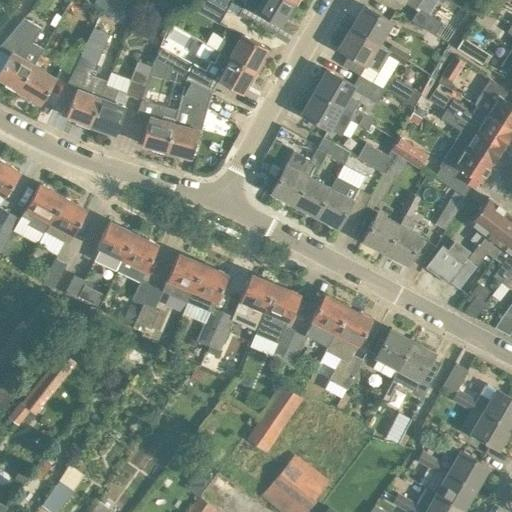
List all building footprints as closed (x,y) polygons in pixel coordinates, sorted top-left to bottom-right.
[(110,0),(94,0),(94,2),(116,17),(122,8),(110,0)] [(110,0),(122,8),(128,0),(110,0)] [(207,0),(203,0),(196,12),(217,25),(226,10),(207,0)] [(207,0),(226,10),(230,2),(231,0),(207,0)] [(293,3),(287,0),(243,0),(242,3),(254,10),(280,25),(293,3)] [(398,0),(401,2),(402,1),(415,9),(420,0),(398,0)] [(230,2),(226,10),(236,17),(241,8),(230,2)] [(363,7),(351,28),(377,43),(390,21),(363,7)] [(411,20),(434,35),(440,24),(441,23),(419,9),(411,20)] [(23,18),(0,45),(0,51),(7,56),(0,68),(0,79),(17,89),(41,48),(32,43),(40,28),(23,18)] [(218,52),(226,57),(253,73),(267,49),(241,33),(240,35),(226,27),(221,37),(225,40),(218,52)] [(364,65),(364,64),(365,65),(377,72),(386,56),(393,61),(399,50),(390,44),(387,49),(377,43),(351,28),(338,50),(347,55),(364,65)] [(491,56),(463,38),(456,49),(484,66),(491,56)] [(70,73),(81,52),(81,51),(70,46),(59,68),(70,73)] [(154,61),(169,69),(177,55),(160,46),(154,61)] [(41,48),(17,89),(41,103),(55,78),(33,65),(42,49),(41,48)] [(511,50),(510,49),(500,66),(511,73),(511,50)] [(399,50),(393,61),(402,66),(408,55),(399,50)] [(364,65),(347,55),(342,65),(359,75),(365,65),(364,64),(364,65)] [(447,88),(452,81),(463,62),(453,56),(442,74),(438,82),(447,88)] [(253,73),(226,57),(220,67),(210,61),(205,70),(216,77),(216,78),(217,79),(241,94),(253,73)] [(125,92),(105,84),(90,125),(113,134),(124,107),(123,107),(127,96),(139,100),(149,72),(150,67),(136,62),(125,92)] [(210,92),(217,79),(216,78),(216,77),(205,70),(192,63),(184,78),(210,92)] [(347,96),(351,89),(353,85),(325,70),(313,92),(350,114),(353,109),(354,110),(358,102),(347,96)] [(90,125),(105,84),(99,98),(88,93),(94,77),(83,73),(77,89),(75,88),(65,115),(90,125)] [(381,89),(383,91),(411,107),(419,92),(390,75),(381,89)] [(383,91),(381,89),(358,76),(353,85),(351,89),(376,103),(383,91)] [(176,109),(165,151),(190,158),(202,117),(204,117),(211,92),(210,92),(184,78),(176,109)] [(511,95),(509,94),(510,92),(489,79),(473,104),(475,105),(475,106),(511,131),(511,129),(511,95)] [(300,114),(327,129),(339,136),(349,119),(356,123),(362,114),(354,110),(353,109),(350,114),(313,92),(300,114)] [(452,100),(445,111),(501,147),(511,131),(475,106),(470,114),(466,111),(467,109),(452,100)] [(142,145),(165,151),(176,109),(154,104),(150,117),(148,116),(142,145)] [(424,119),(427,113),(419,107),(415,113),(424,119)] [(490,164),(501,147),(445,111),(440,118),(460,131),(454,140),(455,140),(454,141),(490,164)] [(412,112),(408,120),(417,125),(419,123),(423,125),(425,121),(412,112)] [(362,114),(356,123),(366,129),(371,119),(362,114)] [(395,154),(405,161),(417,169),(426,155),(398,136),(389,150),(395,154)] [(348,152),(322,138),(321,138),(313,155),(322,160),(324,155),(342,164),(348,152)] [(490,164),(454,141),(438,167),(474,188),(478,181),(479,181),(490,164)] [(355,157),(381,172),(390,158),(364,142),(355,157)] [(292,151),(285,165),(271,193),(293,205),(308,177),(313,167),(317,169),(322,160),(313,155),(310,160),(292,151)] [(384,173),(395,179),(405,161),(395,154),(384,173)] [(0,160),(0,193),(5,197),(20,173),(0,160)] [(339,175),(360,183),(365,171),(343,163),(339,175)] [(280,169),(272,165),(267,175),(275,179),(280,169)] [(330,189),(315,217),(336,228),(342,217),(355,223),(370,195),(358,189),(358,188),(336,176),(330,189)] [(308,177),(293,205),(315,217),(330,189),(308,177)] [(39,184),(25,208),(21,216),(29,221),(27,225),(42,233),(43,231),(62,197),(39,184)] [(445,229),(463,199),(452,193),(443,210),(434,223),(445,229)] [(410,194),(405,203),(413,208),(418,198),(410,194)] [(68,243),(73,234),(86,209),(62,197),(43,231),(63,242),(63,241),(68,243)] [(503,212),(487,200),(468,224),(476,231),(468,241),(476,247),(503,212)] [(405,203),(400,213),(408,217),(413,208),(405,203)] [(487,251),(494,257),(511,233),(511,218),(503,212),(476,247),(466,259),(448,283),(458,290),(487,251)] [(0,249),(18,219),(8,213),(0,226),(0,249)] [(384,253),(398,225),(375,213),(362,242),(384,253)] [(398,225),(384,253),(405,265),(420,237),(410,232),(415,222),(404,216),(399,226),(398,225)] [(94,261),(116,271),(134,234),(109,222),(97,247),(99,248),(94,261)] [(500,282),(511,266),(511,233),(494,257),(502,263),(492,276),(500,282)] [(116,271),(139,282),(141,283),(141,282),(146,271),(158,246),(134,234),(116,271)] [(457,252),(439,275),(448,283),(466,259),(457,252)] [(162,292),(187,302),(203,266),(178,255),(167,281),(162,292)] [(53,259),(42,282),(53,288),(65,265),(53,259)] [(187,302),(208,311),(211,313),(213,308),(216,302),(228,276),(203,266),(187,302)] [(511,266),(500,282),(508,287),(511,282),(511,266)] [(239,300),(234,310),(260,322),(275,286),(250,275),(239,300)] [(84,281),(74,276),(65,294),(74,299),(84,281)] [(141,283),(139,282),(131,300),(142,304),(143,303),(150,286),(141,282),(141,283)] [(480,303),(487,293),(489,291),(479,284),(466,302),(469,305),(474,298),(480,303)] [(150,286),(143,303),(154,309),(162,292),(150,286)] [(284,327),(287,321),(289,321),(299,296),(275,286),(260,322),(254,335),(274,343),(269,356),(280,361),(294,332),(284,327)] [(103,294),(94,290),(88,302),(97,306),(103,294)] [(310,321),(312,322),(305,336),(326,347),(347,308),(324,296),(310,321)] [(511,323),(511,299),(500,317),(511,323)] [(139,308),(128,303),(120,321),(131,326),(139,308)] [(208,311),(203,323),(196,341),(208,346),(223,312),(213,308),(211,313),(208,311)] [(355,351),(357,346),(370,321),(347,308),(326,347),(324,351),(340,359),(328,380),(346,390),(362,360),(352,354),(354,350),(355,351)] [(232,316),(223,312),(208,346),(220,351),(232,321),(230,320),(232,316)] [(134,322),(132,328),(142,332),(145,326),(134,322)] [(102,339),(108,332),(100,325),(94,333),(102,339)] [(371,369),(385,377),(380,386),(390,391),(395,382),(391,380),(412,342),(389,330),(374,358),(375,358),(371,369)] [(294,332),(280,361),(292,367),(305,337),(294,332)] [(153,346),(141,340),(135,351),(147,358),(153,346)] [(413,391),(418,381),(434,354),(412,342),(391,380),(395,382),(395,381),(413,391)] [(217,356),(220,351),(208,346),(206,351),(217,356)] [(34,414),(76,363),(62,351),(21,403),(19,402),(6,417),(17,425),(29,410),(34,414)] [(468,371),(455,364),(441,388),(452,395),(455,390),(456,391),(468,371)] [(203,371),(193,367),(189,378),(199,382),(203,371)] [(17,394),(0,383),(0,407),(6,411),(17,394)] [(246,439),(266,452),(302,399),(282,386),(246,439)] [(384,401),(390,391),(380,386),(375,396),(384,401)] [(464,395),(456,391),(455,390),(452,395),(450,399),(459,404),(464,395)] [(471,405),(482,411),(508,426),(511,419),(511,399),(494,390),(489,399),(479,394),(475,400),(464,395),(459,404),(468,410),(471,405)] [(508,426),(482,411),(469,433),(496,448),(508,426)] [(441,461),(422,450),(419,456),(438,466),(441,461)] [(459,450),(446,472),(473,488),(486,466),(459,450)] [(260,496),(279,511),(306,511),(330,482),(294,454),(260,496)] [(435,472),(438,466),(419,456),(416,461),(435,472)] [(50,468),(41,461),(30,475),(40,482),(50,468)] [(193,478),(205,486),(212,475),(200,467),(193,478)] [(27,474),(19,469),(13,479),(21,483),(27,474)] [(461,510),(473,488),(446,472),(435,493),(425,488),(461,510)] [(40,506),(48,511),(56,511),(73,491),(59,480),(40,506)] [(459,511),(461,510),(425,488),(415,506),(414,505),(411,510),(414,511),(459,511)] [(391,503),(400,508),(405,500),(396,495),(391,503)] [(211,511),(214,509),(199,497),(187,511),(211,511)] [(405,500),(400,508),(406,511),(410,511),(411,510),(414,505),(405,500)] [(328,501),(319,511),(341,511),(342,511),(328,501)] [(105,511),(108,509),(98,502),(90,511),(105,511)]
